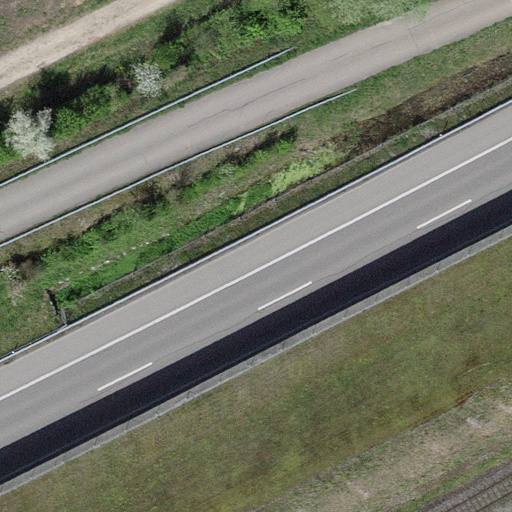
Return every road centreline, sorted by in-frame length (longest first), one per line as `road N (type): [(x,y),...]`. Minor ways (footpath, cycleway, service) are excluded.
road 1 (motorway): [(511,178),(0,438)]
road 2 (unclassified): [(0,212),(495,0)]
road 3 (motorway): [(86,511),(511,297)]
road 4 (track): [(0,71),(141,0)]
